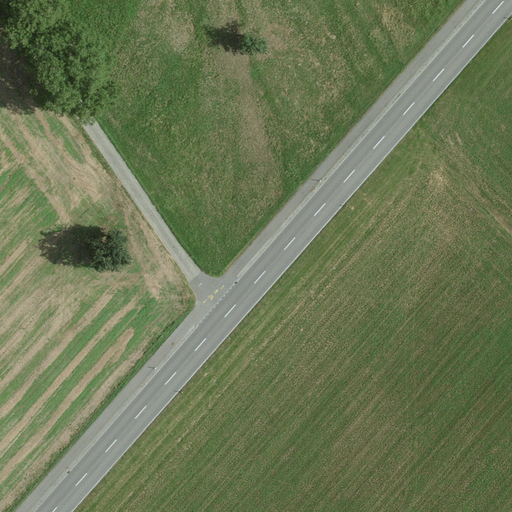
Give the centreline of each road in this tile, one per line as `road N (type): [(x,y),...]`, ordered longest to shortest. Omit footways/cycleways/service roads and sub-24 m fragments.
road 1 (tertiary): [(499,0),(49,511)]
road 2 (track): [(222,314),(6,0)]
